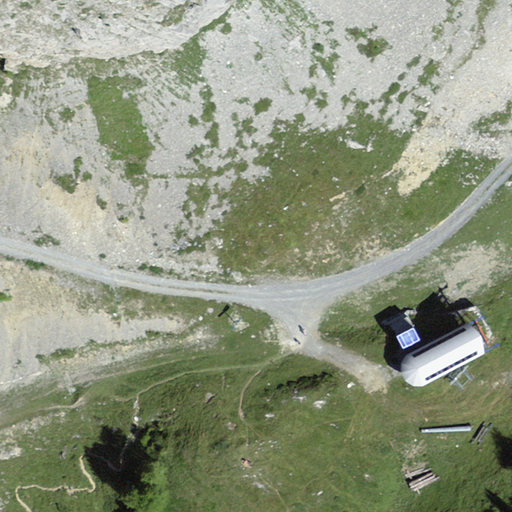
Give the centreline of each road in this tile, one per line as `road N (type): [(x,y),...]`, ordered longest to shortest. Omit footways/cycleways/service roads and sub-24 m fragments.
road 1 (track): [(0,244),(140,282),(295,298)]
road 2 (track): [(295,298),(355,282),(441,235)]
